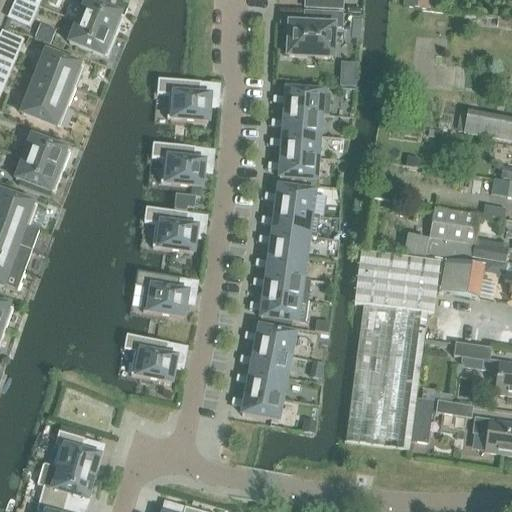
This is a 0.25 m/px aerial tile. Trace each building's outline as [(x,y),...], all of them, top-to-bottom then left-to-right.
[(16,0),(14,6),(25,11),(29,0),(16,0)] [(30,0),(29,0),(25,11),(36,16),(40,4),(30,0)] [(115,40),(124,19),(128,8),(109,0),(100,0),(97,8),(87,4),(87,3),(86,3),(77,24),(115,40)] [(316,0),(316,11),(342,12),(342,0),(316,0)] [(431,0),(404,0),(403,9),(430,12),(431,0)] [(316,15),(315,28),(290,27),(290,26),(284,26),(283,47),(288,47),(288,58),(332,61),(334,30),(341,30),(342,16),(316,15)] [(511,21),(498,20),(497,28),(511,29),(511,21)] [(115,40),(77,24),(68,46),(70,46),(107,61),(115,40)] [(37,76),(76,91),(84,70),(47,55),(47,54),(46,54),(37,76)] [(37,76),(29,96),(68,111),(76,91),(37,76)] [(158,82),(157,96),(169,97),(167,122),(208,125),(210,98),(209,98),(208,99),(200,99),(201,85),(158,82)] [(284,115),(321,118),(322,95),(287,93),(287,92),(286,92),(286,100),(273,99),(273,105),(285,106),(284,115)] [(68,111),(29,96),(21,117),(60,132),(68,111)] [(511,112),(470,104),(464,136),(511,144),(511,112)] [(283,137),(319,139),(321,118),(284,115),(284,124),(271,123),(271,129),(283,130),(283,137)] [(281,158),(317,161),(319,139),(283,137),(282,143),(270,142),(269,148),(282,149),(281,158)] [(24,161),(62,175),(70,154),(33,140),(33,139),(32,139),(24,161)] [(153,146),(151,161),(163,162),(160,186),(201,191),(204,164),(203,164),(203,165),(194,164),(195,151),(153,146)] [(317,161),(281,158),(280,167),(268,166),(267,172),(280,173),(279,181),(280,182),(281,181),(316,183),(317,161)] [(62,175),(24,161),(15,183),(17,183),(17,182),(54,196),(62,175)] [(511,170),(502,169),(500,180),(511,181),(511,170)] [(275,213),(311,218),(314,195),(279,191),(280,190),(278,190),(277,198),(265,196),(264,202),(276,204),(275,213)] [(0,218),(29,229),(37,208),(0,194),(0,218)] [(195,199),(175,197),(174,212),(186,214),(187,210),(194,210),(195,199)] [(485,208),(483,218),(504,222),(506,212),(485,208)] [(146,210),(144,225),(156,226),(152,250),(193,256),(197,230),(195,229),(195,230),(186,229),(188,216),(146,210)] [(474,247),(473,247),(479,218),(435,210),(433,220),(429,241),(473,249),(474,247)] [(273,228),(272,234),(308,239),(311,218),(275,213),(274,222),(262,220),(261,226),(273,228)] [(0,218),(0,241),(22,250),(29,229),(0,218)] [(271,247),(269,256),(305,261),(308,239),(272,234),(271,241),(259,239),(258,245),(271,247)] [(0,264),(15,270),(22,250),(0,241),(0,264)] [(474,247),(473,249),(472,259),(506,265),(508,252),(475,247),(474,247)] [(266,277),(302,282),(305,261),(269,256),(268,264),(256,263),(255,269),(267,270),(266,277)] [(483,269),(446,263),(440,294),(477,301),(483,269)] [(15,270),(0,264),(0,288),(7,291),(15,270)] [(137,274),(134,288),(146,290),(142,315),(183,321),(187,295),(186,295),(177,294),(179,281),(137,274)] [(263,298),(300,303),(302,282),(266,277),(266,284),(253,282),(252,288),(265,290),(263,298)] [(300,303),(263,298),(262,307),(250,306),(249,311),(261,313),(260,322),(262,322),(262,321),(296,326),(300,303)] [(0,330),(5,332),(13,311),(0,306),(0,330)] [(254,353),(290,360),(295,338),(260,331),(260,330),(259,330),(257,338),(245,336),(244,341),(256,344),(254,353)] [(421,345),(362,336),(361,349),(419,357),(421,345)] [(126,338),(124,352),(135,354),(131,378),(171,386),(176,360),(175,360),(166,359),(168,346),(126,338)] [(498,376),(495,398),(511,400),(511,368),(489,365),(491,352),(455,347),(453,360),(483,364),(482,374),(498,376)] [(250,374),(286,381),(290,360),(254,353),(253,361),(241,359),(239,365),(252,367),(250,374)] [(246,395),(282,402),(286,381),(250,374),(249,380),(237,378),(236,384),(248,386),(246,395)] [(282,402),(246,395),(244,404),(232,401),(231,407),(243,410),(242,418),(243,418),(243,417),(278,424),(282,402)] [(473,410),(437,405),(436,417),(471,422),(473,410)] [(473,436),(487,438),(484,456),(511,460),(511,427),(475,422),(473,436)] [(53,470),(93,481),(99,458),(98,458),(98,459),(81,454),(84,442),(58,434),(55,448),(59,449),(53,470)] [(86,502),(86,503),(87,503),(93,481),(53,470),(48,490),(43,489),(40,502),(72,511),(75,499),(86,502)] [(71,511),(72,511),(40,502),(36,511),(71,511)]
